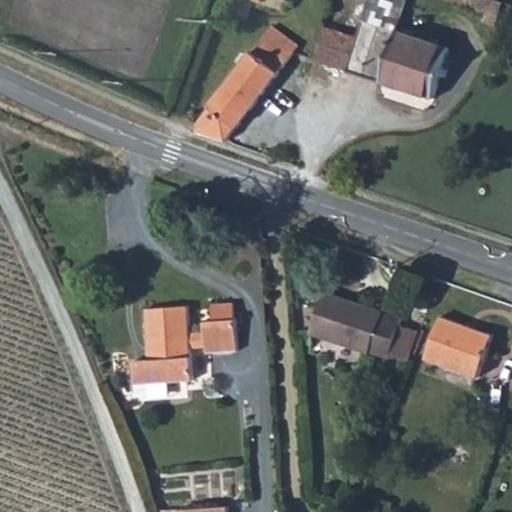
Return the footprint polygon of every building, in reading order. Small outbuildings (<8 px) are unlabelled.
[(252,0),(273,6),(274,0),(231,0),(230,5),(244,9),(246,0),(252,0)] [(435,94),(450,43),(395,27),(402,0),(366,0),(356,34),(346,67),(435,94)] [(324,24),(314,57),(346,67),(356,34),(324,24)] [(200,130),(227,140),(294,50),(260,39),(199,123),(200,130)] [(377,309),(378,307),(320,289),(308,328),(366,347),(367,345),(386,351),(398,316),(377,309)] [(208,297),(209,314),(200,315),(201,326),(202,339),(202,347),(234,345),(232,313),(230,313),(228,296),(208,297)] [(143,302),(146,353),(136,353),(137,377),(190,373),(187,340),(187,326),(185,300),(143,302)] [(476,370),(490,327),(439,310),(424,353),(476,370)] [(202,339),(201,326),(187,326),(187,340),(202,339)]
